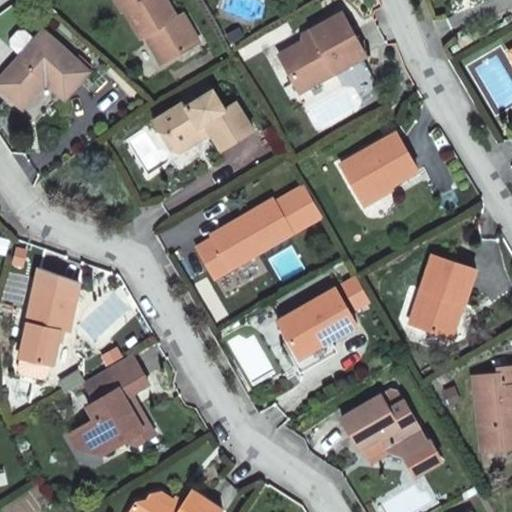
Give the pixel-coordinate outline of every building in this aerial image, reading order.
[(176,18),(165,0),(115,0),(123,12),(125,11),(141,38),(146,36),(162,64),(199,42),(188,24),(182,27),(176,18)] [(343,12),(310,30),(314,35),(279,55),(300,91),(366,54),(343,12)] [(176,18),(182,27),(188,24),(182,14),(176,18)] [(90,71),(44,29),(0,77),(0,86),(18,103),(42,78),(48,83),(65,98),(90,71)] [(24,109),(48,83),(42,78),(18,103),(24,109)] [(223,111),(210,92),(185,107),(183,103),(152,122),(158,132),(166,134),(173,147),(200,131),(197,127),(201,124),(208,134),(219,151),(250,132),(234,104),(223,111)] [(177,153),(208,134),(201,124),(197,127),(200,131),(173,147),(177,153)] [(158,132),(169,150),(173,147),(166,134),(158,132)] [(396,132),(341,165),(362,202),(418,170),(396,132)] [(294,191),(313,223),(323,217),(305,184),(294,191)] [(216,279),(295,233),(313,223),(294,191),(277,202),(275,198),(234,222),(235,224),(213,236),(214,237),(196,247),(216,279)] [(462,305),(474,269),(430,254),(407,323),(444,336),(455,302),(462,305)] [(40,268),(35,288),(76,297),(81,276),(40,268)] [(335,286),(277,320),(296,353),(327,335),(330,339),(357,324),(335,286)] [(35,288),(21,358),(51,364),(53,365),(61,329),(69,330),(76,297),(35,288)] [(451,338),(462,305),(455,302),(444,336),(451,338)] [(302,364),(334,345),(330,339),(327,335),(296,353),(302,364)] [(51,364),(21,358),(19,369),(22,374),(43,379),(48,375),(51,364)] [(94,457),(122,441),(142,429),(130,408),(123,412),(117,401),(124,398),(141,387),(125,358),(78,385),(89,405),(80,410),(87,422),(87,423),(70,432),(82,454),(94,457)] [(511,447),(511,366),(497,368),(498,374),(474,376),(482,450),(511,447)] [(427,442),(400,400),(395,392),(390,388),(339,419),(358,448),(378,436),(384,432),(389,440),(386,450),(404,456),(403,457),(415,476),(440,460),(429,441),(427,442)] [(117,401),(123,412),(130,408),(124,398),(117,401)] [(130,448),(147,438),(142,429),(122,441),(130,448)] [(60,438),(67,451),(77,445),(70,432),(60,438)] [(378,436),(386,450),(389,440),(384,432),(378,436)] [(180,504),(159,490),(150,493),(144,501),(136,504),(130,511),(217,511),(221,508),(191,488),(180,504)]
